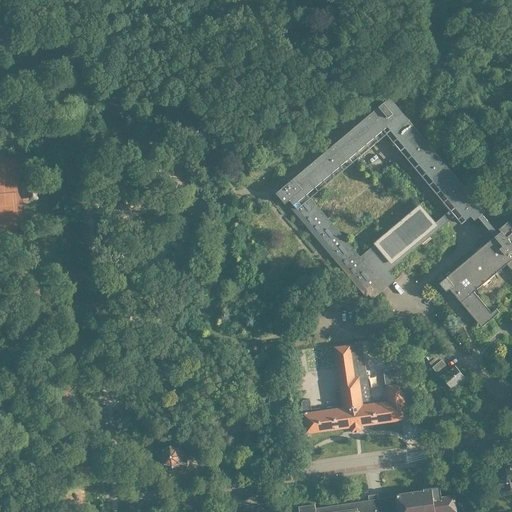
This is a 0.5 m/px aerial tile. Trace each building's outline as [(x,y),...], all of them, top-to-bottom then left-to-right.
[(457,0),(466,10),(476,0),(457,0)] [(386,273),(454,216),(461,224),(471,216),(474,221),(479,217),(482,214),(485,212),(391,98),(380,108),(381,109),(373,116),(371,115),(363,122),(364,124),(356,131),(354,129),(345,136),(347,138),(339,145),(337,143),(328,151),(330,152),(321,159),(320,157),(311,165),(312,167),(304,173),(303,172),(294,179),(295,181),(287,188),(285,186),(277,193),(285,204),(286,203),(290,200),(291,200),(290,200),(291,199),(295,204),(293,205),(297,209),(295,211),(294,211),(301,220),(302,220),(304,217),(308,222),(305,224),(304,224),(312,233),(313,233),(312,232),(315,230),(318,235),(316,237),(315,237),(323,246),(323,245),(326,243),(333,252),(329,254),(337,263),(338,263),(337,263),(340,261),(343,265),(341,267),(340,267),(348,276),(351,274),(354,278),(352,280),(351,280),(358,289),(359,289),(359,288),(361,286),(365,291),(362,293),(362,292),(362,293),(366,298),(369,295),(373,300),(381,293),(377,288),(389,277),(386,273)] [(193,212),(206,214),(208,201),(194,200),(193,212)] [(482,214),(479,217),(495,236),(451,273),(450,271),(446,274),(448,277),(440,283),(447,291),(450,289),(482,327),(500,312),(497,308),(492,312),(475,291),(507,264),(511,269),(511,242),(510,241),(511,238),(511,224),(509,221),(499,229),(501,231),(499,233),(482,214)] [(301,402),(305,434),(351,427),(351,432),(362,431),(361,426),(407,419),(402,384),(398,384),(396,369),(384,371),(388,398),(380,400),(380,403),(374,404),(373,401),(371,401),(367,377),(363,352),(359,353),(358,345),(350,346),(350,345),(335,347),(341,391),(334,392),(336,406),(328,407),(328,410),(320,411),(320,408),(311,409),(310,399),(304,400),(301,402)] [(464,377),(454,365),(448,371),(447,370),(447,371),(443,367),(445,365),(440,359),(431,366),(436,373),(438,371),(442,376),(441,377),(450,388),(464,377)] [(179,447),(176,446),(170,444),(161,448),(158,447),(155,456),(159,457),(163,465),(172,468),(180,464),(188,466),(190,457),(183,455),(179,447)] [(511,488),(511,464),(505,466),(506,472),(496,474),(500,492),(511,488)] [(316,508),(315,504),(299,506),(299,511),(451,511),(456,511),(454,496),(441,497),(440,486),(423,488),(423,491),(397,494),(397,497),(378,499),(378,494),(369,496),(369,501),(316,508)]
